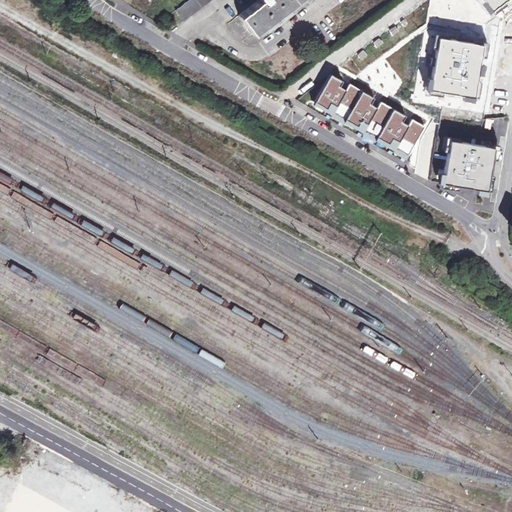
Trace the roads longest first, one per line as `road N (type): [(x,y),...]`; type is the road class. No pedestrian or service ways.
road 1 (tertiary): [(498,240),(267,105)]
road 2 (unclassified): [(0,412),(182,511)]
road 3 (tertiary): [(267,105),(94,0)]
road 4 (residential): [(415,0),(267,105)]
